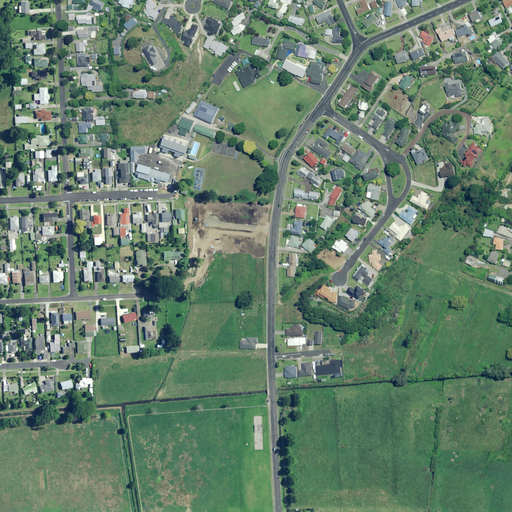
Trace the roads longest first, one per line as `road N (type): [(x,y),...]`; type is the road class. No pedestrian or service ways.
road 1 (tertiary): [(321,106),(283,166),(271,356)]
road 2 (residential): [(57,0),(67,197)]
road 3 (tertiary): [(271,356),(278,511)]
road 4 (residential): [(400,158),(429,120),(446,112),(468,117),(457,148)]
